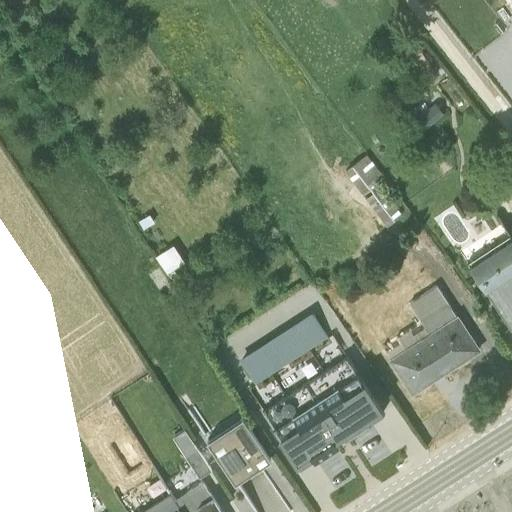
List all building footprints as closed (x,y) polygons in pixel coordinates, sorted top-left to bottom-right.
[(471,108),(461,95),(451,103),(461,116),(471,108)] [(384,179),(366,154),(344,171),(386,225),(387,226),(402,214),(379,184),(385,179),(384,179)] [(467,262),(511,327),(511,326),(511,237),(509,234),(467,262)] [(167,269),(186,261),(178,243),(159,251),(167,269)] [(382,344),(412,391),(478,350),(437,284),(408,302),(420,320),(382,344)] [(327,336),(311,311),(238,358),(254,384),(327,336)] [(344,436),(383,411),(344,352),(262,408),(299,465),(338,440),(335,436),(341,432),(344,436)] [(208,439),(234,481),(270,458),(242,417),(208,439)] [(210,469),(196,448),(184,456),(198,477),(210,469)] [(221,511),(202,480),(176,499),(183,511),(221,511)] [(183,511),(176,499),(154,511),(183,511)]
